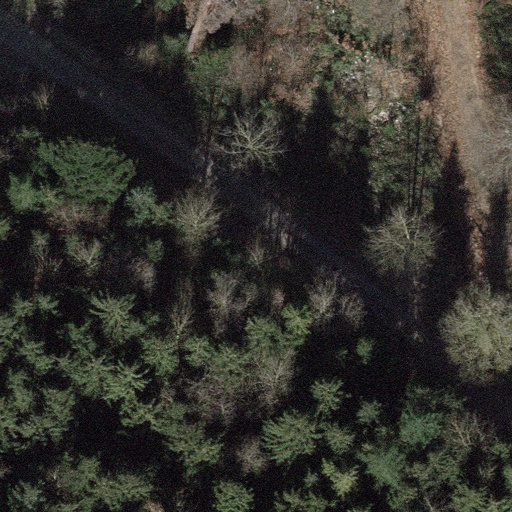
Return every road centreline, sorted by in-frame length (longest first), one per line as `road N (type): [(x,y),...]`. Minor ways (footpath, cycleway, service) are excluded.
road 1 (track): [(511,407),(390,287),(0,28)]
road 2 (track): [(511,235),(458,0)]
